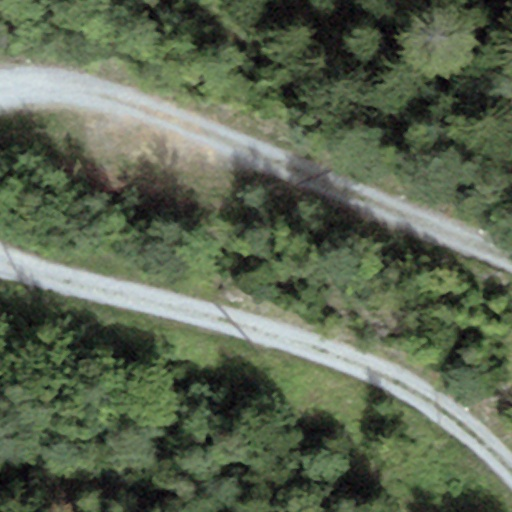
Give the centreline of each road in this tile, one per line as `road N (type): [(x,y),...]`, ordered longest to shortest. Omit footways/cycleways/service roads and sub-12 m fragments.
road 1 (track): [(511,475),(415,381),(142,294),(0,261)]
road 2 (track): [(0,89),(75,91),(511,264)]
